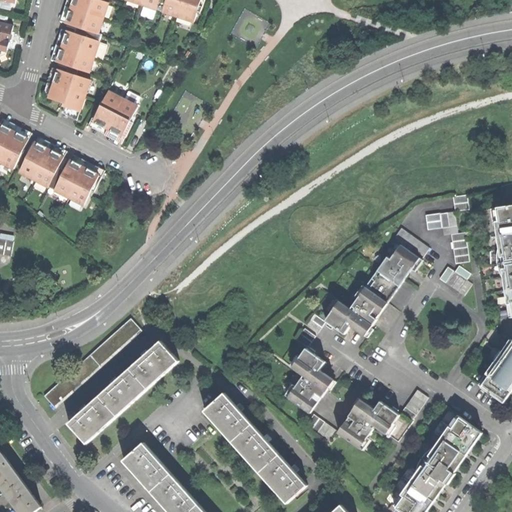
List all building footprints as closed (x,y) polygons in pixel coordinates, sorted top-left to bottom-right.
[(0,0),(0,5),(12,9),(14,3),(0,0)] [(61,21),(67,23),(75,0),(67,0),(63,14),(61,21)] [(85,29),(99,33),(109,3),(99,0),(75,0),(67,23),(78,27),(85,29)] [(128,0),(157,9),(160,0),(128,0)] [(160,0),(157,9),(164,12),(167,0),(160,0)] [(167,0),(164,12),(195,22),(198,13),(200,6),(203,7),(205,0),(167,0)] [(0,49),(8,52),(11,40),(10,38),(11,34),(12,35),(14,26),(0,22),(0,49)] [(52,60),(58,62),(69,31),(62,29),(59,39),(56,48),(52,60)] [(82,36),(100,42),(102,35),(99,33),(85,29),(82,36)] [(100,42),(82,36),(77,34),(69,31),(58,62),(71,66),(89,73),(100,42)] [(44,96),(50,98),(60,70),(53,68),(49,80),(44,96)] [(60,70),(50,98),(63,102),(66,103),(65,106),(81,111),(91,80),(60,70)] [(96,111),(92,120),(126,138),(131,128),(134,123),(131,121),(138,107),(136,106),(140,98),(129,92),(125,100),(109,92),(102,107),(99,105),(96,111)] [(78,121),(81,111),(65,106),(62,113),(78,121)] [(4,119),(1,125),(29,140),(33,133),(24,129),(11,122),(4,119)] [(123,144),(126,138),(92,120),(89,126),(98,131),(113,139),(123,144)] [(0,125),(0,161),(14,169),(24,150),(29,140),(1,125),(0,125)] [(39,136),(36,143),(64,158),(68,151),(59,147),(45,140),(39,136)] [(50,187),(57,172),(60,167),(64,158),(36,143),(29,155),(21,172),(50,187)] [(74,155),(71,161),(102,177),(105,171),(93,165),(81,158),(74,155)] [(63,175),(56,190),(84,205),(92,191),(95,192),(102,177),(71,161),(67,169),(63,175)] [(56,190),(63,175),(57,172),(50,187),(56,190)] [(454,196),(456,211),(470,209),(468,194),(454,196)] [(504,277),(510,317),(511,316),(511,205),(492,208),(495,229),(498,229),(501,248),(499,248),(498,254),(497,259),(498,265),(500,270),(503,277),(504,277)] [(452,234),(456,264),(471,262),(467,232),(459,233),(456,211),(427,215),(429,230),(443,228),(444,235),(452,234)] [(401,244),(422,260),(430,248),(401,228),(393,240),(401,244)] [(0,255),(11,257),(14,242),(0,239),(0,255)] [(422,260),(401,244),(393,255),(391,253),(388,257),(387,256),(366,287),(387,302),(388,303),(404,280),(403,279),(410,268),(415,271),(422,260)] [(448,267),(440,279),(464,296),(473,284),(467,280),(471,274),(459,266),(455,272),(448,267)] [(17,286),(11,285),(7,290),(9,297),(16,297),(20,292),(17,286)] [(387,302),(366,287),(353,306),(356,308),(354,311),(339,302),(326,321),(345,333),(351,326),(368,338),(374,329),(371,327),(377,319),(376,318),(381,311),(387,302)] [(314,314),(306,325),(318,333),(326,322),(314,314)] [(132,319),(45,396),(56,408),(143,330),(132,319)] [(304,328),(296,340),(308,348),(316,336),(304,328)] [(479,384),(501,400),(511,384),(511,338),(511,339),(479,384)] [(144,357),(132,368),(150,388),(180,361),(174,354),(162,341),(149,352),(148,351),(145,353),(142,356),(144,357)] [(289,397),(311,413),(328,388),(331,390),(337,382),(325,374),(320,370),(325,362),(307,349),(293,367),(307,377),(305,380),(302,378),(289,397)] [(101,396),(119,416),(150,388),(132,368),(119,380),(118,378),(115,381),(112,383),(114,385),(101,396)] [(511,384),(501,400),(504,402),(511,390),(511,384)] [(417,389),(401,412),(413,420),(429,397),(417,389)] [(234,441),(254,424),(242,411),(244,410),(242,407),(239,404),(238,406),(226,393),(220,399),(206,411),(234,441)] [(83,412),(71,423),(89,443),(119,416),(101,396),(89,407),(87,405),(84,408),(82,410),(83,412)] [(350,416),(338,432),(360,448),(374,429),(371,426),(373,423),(387,433),(400,415),(389,407),(381,401),(376,409),(358,397),(353,405),(355,407),(349,416),(350,416)] [(313,414),(305,425),(328,441),(336,430),(313,414)] [(394,505),(403,511),(421,511),(439,487),(437,485),(441,479),(447,483),(451,477),(454,472),(449,468),(453,462),(456,464),(480,430),(458,415),(435,448),(433,447),(429,450),(425,453),(421,458),(418,464),(416,471),(417,472),(394,505)] [(266,435),(265,436),(254,424),(234,441),(261,472),(281,454),(270,442),(271,440),(269,437),(266,435)] [(483,432),(480,430),(456,464),(453,462),(449,468),(454,472),(483,432)] [(154,493),(174,475),(146,443),(125,461),(128,463),(138,474),(154,493)] [(297,472),(299,471),(296,468),(294,465),(292,467),(281,454),(261,472),(288,503),(306,487),(308,485),(297,472)] [(0,482),(7,491),(21,511),(34,511),(42,507),(5,456),(0,460),(0,482)] [(166,506),(171,511),(191,511),(200,504),(174,475),(154,493),(166,506)] [(439,487),(421,511),(425,511),(447,483),(441,479),(437,485),(439,487)]
